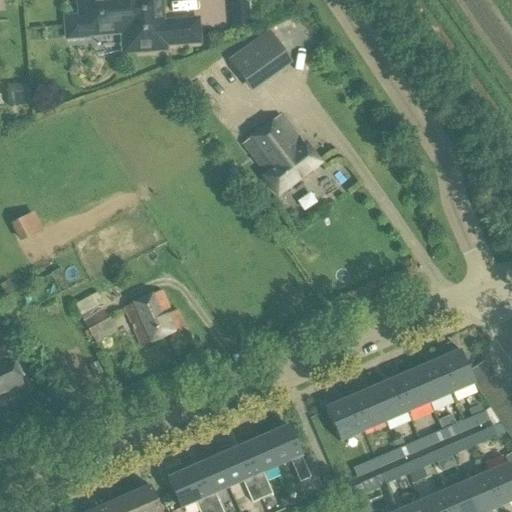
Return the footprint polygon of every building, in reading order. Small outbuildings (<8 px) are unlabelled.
[(76,0),(78,17),(64,18),(66,40),(87,38),(86,33),(115,31),(115,35),(124,34),(125,48),(141,47),(141,53),(166,51),(166,46),(199,43),(198,19),(163,22),(161,0),(76,0)] [(240,0),(241,18),(252,18),(251,0),(240,0)] [(177,1),(176,11),(199,12),(199,1),(177,1)] [(250,94),(292,63),(268,31),(227,62),(250,94)] [(9,108),(30,106),(28,84),(7,86),(9,108)] [(305,146),(281,116),(242,146),(265,177),(263,178),(277,197),(319,165),(321,164),(306,145),(305,146)] [(19,243),(42,231),(33,214),(10,225),(19,243)] [(172,314),(162,292),(124,308),(141,347),(185,327),(178,311),(172,314)] [(95,343),(116,332),(105,311),(84,321),(89,332),(83,336),(87,343),(93,339),(95,343)] [(473,384),(468,372),(459,353),(437,363),(451,394),(473,385),(473,384)] [(0,396),(22,388),(9,357),(0,361),(0,396)] [(473,384),(492,371),(485,361),(468,372),(473,384)] [(429,404),(451,394),(437,363),(415,372),(429,404)] [(473,384),(473,385),(479,394),(498,381),(492,371),(473,384)] [(407,413),(429,404),(415,372),(393,382),(407,413)] [(485,403),(505,390),(498,381),(479,394),(485,403)] [(385,423),(407,413),(393,382),(371,391),(385,423)] [(492,412),(511,400),(505,390),(485,403),(490,410),(492,412)] [(362,433),(385,423),(371,391),(348,401),(362,433)] [(498,422),(511,412),(511,401),(511,400),(492,412),(498,422)] [(340,442),(362,433),(348,401),(327,410),(340,442)] [(462,422),(466,431),(488,422),(484,412),(483,413),(480,406),(468,411),(471,418),(462,422)] [(511,412),(498,422),(504,431),(511,426),(511,412)] [(444,441),(466,431),(462,422),(440,431),(444,441)] [(263,438),(276,468),(291,462),(300,484),(310,479),(320,475),(314,461),(304,465),(287,427),(263,438)] [(444,441),(440,431),(438,427),(428,431),(430,436),(418,441),(422,450),(444,441)] [(469,438),(474,447),(496,437),(492,428),(469,438)] [(263,475),(276,468),(263,438),(239,448),(262,500),(272,496),(263,475)] [(452,457),(474,447),(469,438),(448,447),(452,457)] [(422,450),(418,441),(404,447),(402,440),(394,443),(396,450),(400,460),(422,450)] [(430,466),(452,457),(448,447),(426,457),(430,466)] [(251,504),(262,500),(239,448),(216,459),(229,489),(243,483),(251,504)] [(379,469),(400,460),(396,450),(375,460),(379,469)] [(408,476),(430,466),(426,457),(404,466),(408,476)] [(221,511),(215,496),(229,489),(216,459),(192,469),(210,511),(221,511)] [(356,479),(379,469),(375,460),(352,469),(356,479)] [(407,476),(408,476),(404,466),(382,476),(390,495),(411,486),(407,476)] [(511,502),(511,474),(509,466),(508,467),(486,476),(500,508),(511,502)] [(198,511),(210,511),(192,469),(167,480),(181,510),(195,504),(198,511)] [(387,496),(390,495),(382,476),(359,486),(360,486),(363,495),(365,495),(383,487),(387,496)] [(475,511),(490,511),(500,508),(486,476),(464,486),(475,511)] [(360,486),(341,494),(349,511),(372,511),(365,495),(363,495),(360,486)] [(448,511),(475,511),(464,486),(442,495),(448,511)] [(125,498),(131,511),(159,511),(149,487),(125,498)] [(422,511),(448,511),(442,495),(419,505),(422,511)] [(289,496),(279,500),(283,510),(293,506),(289,496)] [(131,511),(125,498),(101,508),(102,511),(131,511)]
